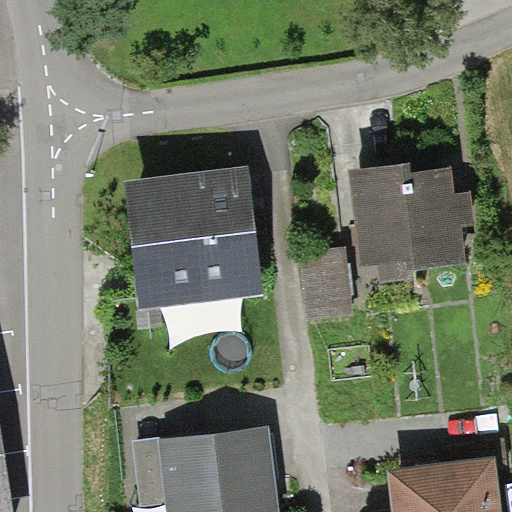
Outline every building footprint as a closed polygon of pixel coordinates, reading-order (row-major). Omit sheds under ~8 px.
[(246,168),(126,183),(142,315),(262,301),(251,205),(246,168)] [(410,169),(353,176),(364,270),(382,268),(383,283),(413,279),(413,274),(464,269),(459,227),(471,225),(468,197),(463,198),(455,199),(452,173),(411,178),(410,169)] [(0,511),(13,511),(0,420),(0,511)] [(198,439),(137,445),(143,509),(172,506),(172,511),(279,511),(272,432),(198,439)] [(452,467),(391,473),(394,511),(503,511),(498,463),(452,467)]
